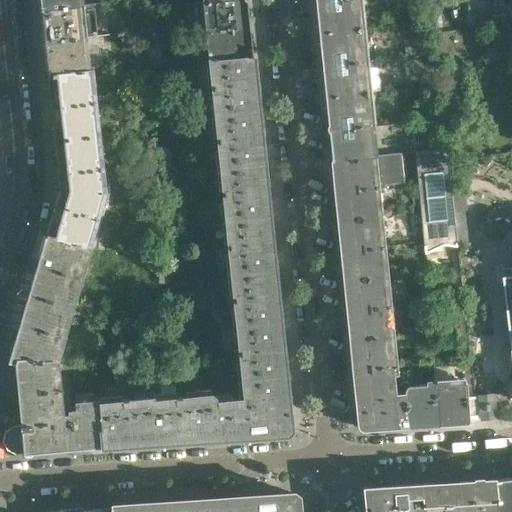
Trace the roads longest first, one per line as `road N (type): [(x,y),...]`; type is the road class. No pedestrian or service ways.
road 1 (residential): [(279,0),(325,463)]
road 2 (residential): [(325,463),(0,489)]
road 3 (residential): [(0,16),(12,153),(4,214)]
road 4 (residential): [(325,463),(511,447)]
